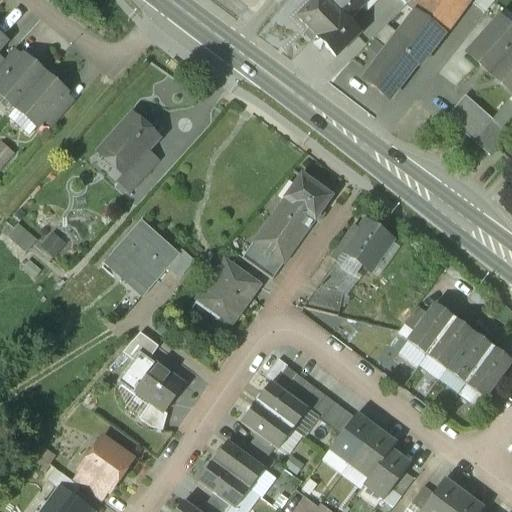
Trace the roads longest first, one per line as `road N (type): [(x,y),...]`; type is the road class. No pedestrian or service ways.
road 1 (secondary): [(511,261),(170,0)]
road 2 (residential): [(270,314),(480,468)]
road 3 (residential): [(270,314),(135,511)]
road 4 (residential): [(345,202),(270,314)]
